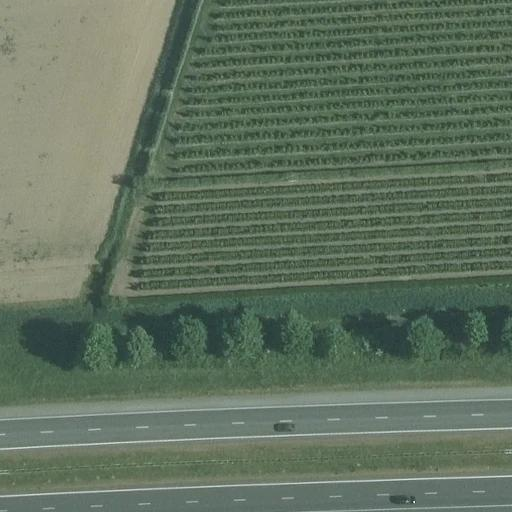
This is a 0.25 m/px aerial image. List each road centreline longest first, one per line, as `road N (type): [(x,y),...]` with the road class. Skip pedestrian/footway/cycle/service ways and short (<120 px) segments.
road 1 (motorway): [(511,415),(0,438)]
road 2 (motorway): [(0,510),(511,491)]
